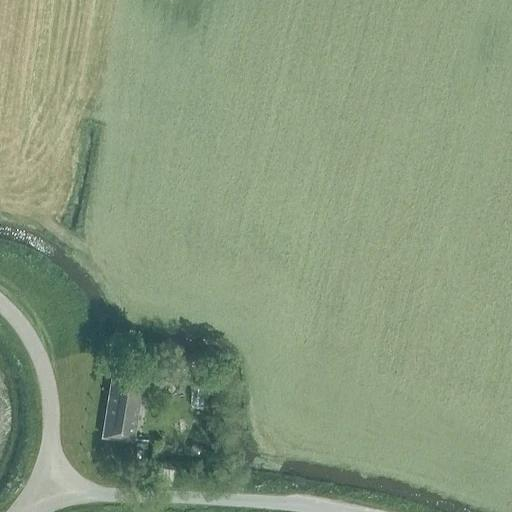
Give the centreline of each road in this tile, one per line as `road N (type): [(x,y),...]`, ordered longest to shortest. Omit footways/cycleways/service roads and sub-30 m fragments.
road 1 (unclassified): [(51,501),(103,495),(322,511)]
road 2 (unclassified): [(51,501),(42,368),(0,305)]
